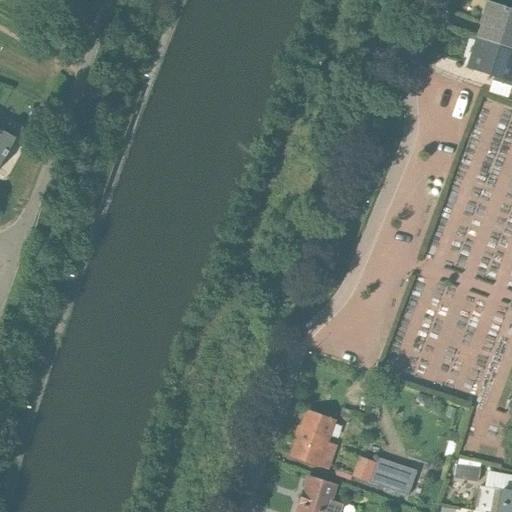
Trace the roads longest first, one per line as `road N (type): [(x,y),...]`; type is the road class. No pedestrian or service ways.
road 1 (residential): [(438,0),(408,72),(409,135),(342,293),(294,343),(238,511)]
road 2 (unclassified): [(12,256),(107,0)]
